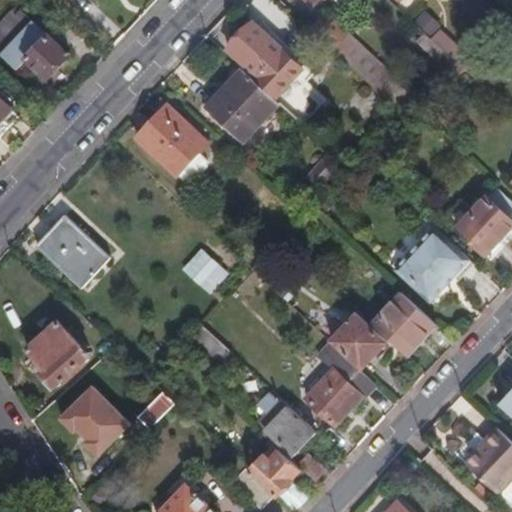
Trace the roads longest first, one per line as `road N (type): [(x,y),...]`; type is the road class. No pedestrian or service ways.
road 1 (residential): [(0,220),(204,0)]
road 2 (residential): [(511,308),(320,511)]
